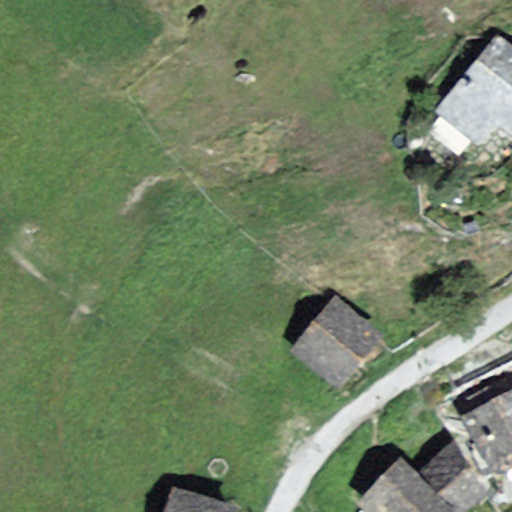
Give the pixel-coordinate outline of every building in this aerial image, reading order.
[(511,48),(498,38),(443,110),(478,138),(489,124),(497,113),(511,124),(511,48)] [(377,328),(332,297),(297,348),(342,379),(356,358),(377,328)] [(511,468),(511,395),(477,413),(507,471),(511,468)] [(455,511),(481,486),(444,449),(423,471),(411,483),(396,469),(363,503),(369,509),(372,511),(455,511)] [(229,511),(231,507),(174,490),(167,511),(229,511)]
